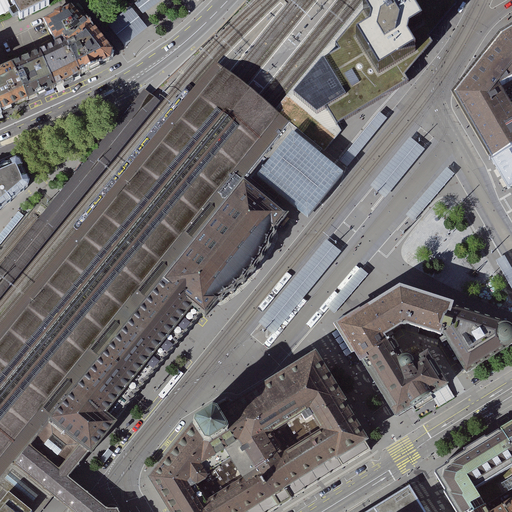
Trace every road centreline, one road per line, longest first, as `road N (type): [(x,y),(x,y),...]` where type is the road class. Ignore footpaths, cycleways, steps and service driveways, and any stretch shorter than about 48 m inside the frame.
road 1 (residential): [(426,93),(205,366)]
road 2 (primary): [(0,144),(133,78),(228,0)]
road 3 (secondary): [(511,390),(314,511)]
road 4 (residential): [(304,317),(451,140)]
road 5 (residential): [(205,366),(117,473),(139,511)]
